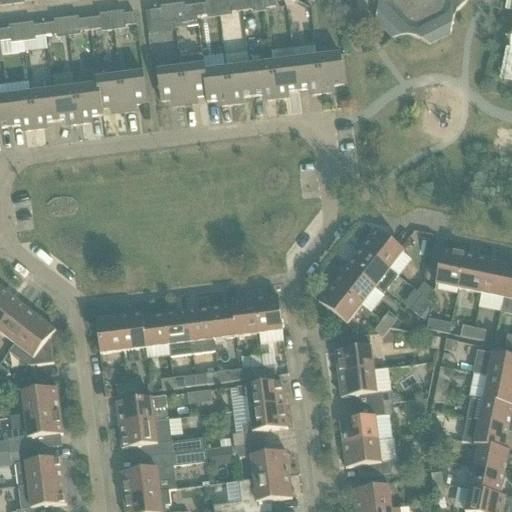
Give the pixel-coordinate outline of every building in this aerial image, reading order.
[(253,12),(251,0),(240,1),(242,13),(253,12)] [(275,9),(274,0),(263,0),(265,10),(275,9)] [(376,0),(377,0),(378,8),(376,23),(392,40),(407,38),(416,40),(429,47),(450,36),(453,21),(457,13),(468,3),(467,0),(376,0)] [(511,0),(507,0),(505,12),(511,13),(511,36),(506,40),(510,46),(503,80),(511,81),(511,0)] [(242,13),(240,1),(230,3),(231,15),(242,13)] [(197,19),(195,7),(185,8),(184,5),(172,7),(173,10),(175,30),(198,27),(197,19)] [(207,18),(206,6),(195,7),(197,19),(207,18)] [(162,23),(161,11),(150,13),(152,25),(162,23)] [(136,27),(134,15),(124,16),(125,28),(136,27)] [(101,31),(100,19),(89,21),(91,32),(101,31)] [(89,21),(78,22),(80,34),(91,32),(89,21)] [(55,25),(44,26),(45,38),(56,37),(55,25)] [(45,38),(44,26),(33,28),(35,39),(45,38)] [(11,43),(9,31),(0,31),(0,43),(0,44),(11,43)] [(201,57),(179,60),(180,71),(185,108),(194,106),(194,100),(206,99),(207,99),(204,74),(201,57)] [(340,57),(320,59),(317,60),(321,97),(331,96),(330,89),(344,88),(340,57)] [(321,97),(317,60),(294,63),(298,93),(311,92),(312,98),(321,97)] [(298,93),(294,63),(271,66),(276,102),(286,101),(285,95),(298,93)] [(271,66),(249,68),(253,99),(266,98),(267,104),(276,102),(271,66)] [(253,99),(249,68),(226,71),(231,108),(240,107),(240,101),(253,99)] [(180,71),(157,74),(158,85),(161,104),(175,103),(175,109),(185,108),(180,71)] [(231,108),(226,71),(217,72),(204,74),(207,99),(206,99),(206,105),(221,103),(221,109),(231,108)] [(143,76),(119,78),(124,115),(134,114),(133,108),(147,106),(144,86),(143,76)] [(124,115),(119,78),(96,81),(96,87),(98,87),(101,112),(102,112),(114,110),(115,117),(124,115)] [(98,87),(96,87),(96,88),(75,90),(80,127),(89,126),(88,120),(103,118),(102,112),(101,112),(98,87)] [(80,127),(75,90),(52,93),(56,124),(69,122),(70,128),(80,127)] [(56,124),(52,93),(30,96),(34,133),(44,132),(43,126),(56,124)] [(34,133),(30,96),(7,99),(11,130),(24,128),(25,134),(34,133)] [(0,130),(11,130),(7,99),(0,99),(0,130)] [(375,232),(361,251),(389,273),(404,254),(375,232)] [(397,279),(389,273),(361,251),(347,268),(375,291),(383,297),(397,279)] [(459,292),(466,257),(443,252),(435,287),(459,292)] [(481,296),(488,261),(466,257),(459,292),(481,296)] [(503,301),(510,266),(488,261),(481,296),(503,301)] [(511,302),(511,266),(510,266),(503,301),(511,302)] [(375,291),(347,268),(333,286),(361,309),(375,291)] [(361,309),(333,286),(318,305),(347,327),(361,309)] [(427,302),(433,293),(424,286),(417,294),(421,298),(427,302)] [(0,328),(19,305),(1,291),(0,291),(0,328)] [(282,334),(278,298),(254,301),(259,337),(282,334)] [(421,298),(412,309),(422,318),(432,306),(427,302),(421,298)] [(259,337),(254,301),(231,304),(232,309),(236,340),(259,337)] [(0,335),(15,347),(37,319),(19,305),(0,328),(0,335)] [(232,309),(210,312),(214,343),(236,340),(232,309)] [(214,343),(210,312),(187,315),(193,357),(215,355),(214,343)] [(142,320),(143,320),(142,315),(119,318),(123,354),(146,351),(142,320)] [(193,357),(187,315),(165,317),(168,348),(170,360),(193,357)] [(390,331),(397,321),(389,315),(381,324),(390,331)] [(165,317),(143,320),(142,320),(146,351),(168,348),(165,317)] [(123,354),(119,318),(95,321),(100,357),(123,354)] [(56,333),(37,319),(15,347),(9,355),(30,369),(54,366),(51,343),(49,342),(56,333)] [(428,321),(426,332),(450,337),(452,326),(428,321)] [(382,340),(390,331),(381,324),(374,333),(382,340)] [(472,341),(474,331),(462,328),(460,339),(472,341)] [(483,344),(485,333),(474,331),(472,341),(483,344)] [(438,352),(440,341),(428,339),(426,349),(438,352)] [(456,355),(458,345),(446,342),(444,353),(456,355)] [(371,350),(355,352),(335,354),(338,378),(374,373),(371,350)] [(511,360),(508,360),(492,357),(488,380),(511,384),(511,360)] [(0,381),(2,383),(9,375),(0,367),(0,381)] [(275,368),(263,370),(264,380),(276,379),(275,368)] [(264,380),(263,370),(251,371),(252,382),(264,380)] [(383,393),(393,392),(390,370),(381,371),(383,393)] [(377,396),(374,373),(338,378),(341,401),(377,396)] [(231,385),(230,374),(218,375),(219,386),(231,385)] [(219,386),(218,375),(195,378),(197,389),(219,386)] [(511,384),(488,380),(487,380),(474,377),(469,398),(471,398),(471,399),(511,407),(511,384)] [(186,390),(184,379),(173,381),(174,392),(186,390)] [(174,392),(173,381),(161,382),(162,393),(174,392)] [(446,394),(449,383),(438,381),(436,392),(446,394)] [(285,408),(282,385),(282,384),(238,390),(239,400),(247,399),(249,412),(285,408)] [(139,385),(127,387),(129,397),(141,396),(139,385)] [(129,397),(127,387),(116,388),(117,399),(129,397)] [(57,390),(37,393),(21,395),(24,418),(60,414),(57,390)] [(444,406),(446,394),(436,392),(433,404),(444,406)] [(212,404),(211,393),(199,395),(200,406),(212,404)] [(400,398),(391,395),(391,394),(380,396),(382,407),(393,406),(401,405),(400,398)] [(200,406),(199,395),(187,396),(188,407),(200,406)] [(154,424),(153,413),(165,412),(167,408),(166,399),(116,405),(119,429),(154,424)] [(509,431),(511,414),(511,407),(471,399),(466,421),(479,423),(478,424),(509,431)] [(394,418),(393,406),(382,407),(383,419),(394,418)] [(288,431),(285,408),(249,412),(251,428),(242,429),(243,439),(228,441),(229,450),(265,445),(264,434),(288,431)] [(63,437),(60,414),(24,418),(11,419),(12,433),(7,434),(8,444),(7,444),(9,456),(39,452),(38,440),(63,437)] [(375,420),(359,422),(339,424),(342,448),(378,443),(375,420)] [(504,453),(504,452),(509,431),(478,424),(479,423),(466,421),(462,445),(478,448),(504,453)] [(169,422),(154,424),(119,429),(122,452),(141,450),(143,461),(206,453),(204,441),(172,445),(169,422)] [(431,430),(433,442),(444,441),(442,429),(431,430)] [(445,453),(444,441),(433,442),(434,454),(445,453)] [(381,466),(378,443),(342,448),(345,471),(369,468),(370,479),(371,479),(391,477),(402,475),(400,464),(381,466)] [(266,457),(265,445),(245,448),(234,449),(236,461),(251,459),(254,482),(289,478),(286,454),(266,457)] [(509,453),(504,452),(504,453),(478,448),(474,470),(504,476),(509,453)] [(64,484),(61,461),(41,463),(39,452),(9,456),(10,467),(16,467),(19,490),(64,484)] [(159,494),(157,483),(163,482),(171,475),(170,470),(207,465),(206,453),(143,461),(144,472),(120,475),(123,499),(159,494)] [(500,499),(500,498),(504,476),(474,470),(469,492),(500,499)] [(388,489),(403,487),(402,475),(391,477),(371,479),(372,491),(353,493),(354,511),(391,511),(388,489)] [(431,477),(432,488),(443,487),(442,475),(431,477)] [(272,511),(271,504),(292,501),(289,478),(254,482),(238,484),(241,505),(213,508),(213,511),(272,511)] [(66,507),(64,484),(19,490),(21,511),(29,511),(31,511),(66,507)] [(445,499),(443,487),(432,488),(434,500),(445,499)] [(502,511),(505,499),(500,498),(500,499),(469,492),(465,511),(502,511)] [(159,494),(123,499),(124,511),(165,511),(165,508),(171,507),(169,493),(159,494)]
